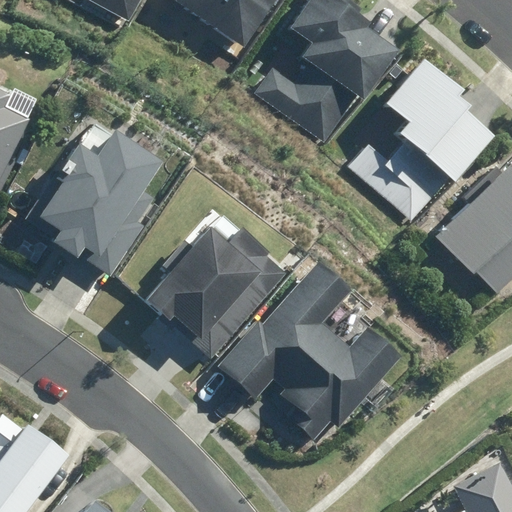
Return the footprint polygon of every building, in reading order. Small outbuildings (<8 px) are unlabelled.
[(88,0),(127,21),(138,0),(88,0)] [(169,0),(237,49),(272,0),(169,0)] [(267,70),(250,95),(316,140),(347,95),(360,103),(395,51),(364,30),(374,16),(350,0),(309,0),(288,30),(305,41),(295,56),(309,66),(294,88),(267,70)] [(399,140),(383,159),(365,144),(345,168),(409,222),(494,121),(421,59),(382,105),(404,124),(394,135),(399,140)] [(0,171),(25,122),(0,110),(7,96),(0,92),(0,171)] [(139,191),(158,162),(110,131),(93,158),(76,147),(57,175),(63,178),(36,220),(54,232),(47,244),(74,261),(77,256),(110,278),(158,203),(139,191)] [(511,161),(416,255),(472,313),(511,274),(511,161)] [(225,244),(209,229),(191,248),(186,242),(158,272),(164,278),(142,302),(207,360),(284,275),(262,256),(266,251),(240,227),(225,244)] [(214,366),(215,367),(252,403),(267,387),(299,418),(293,424),(317,448),(402,359),(369,327),(349,347),(324,323),(354,292),(318,258),(214,366)] [(0,411),(0,511),(20,511),(63,454),(66,449),(26,420),(22,427),(0,411)] [(511,511),(511,490),(497,462),(456,485),(467,505),(453,511),(511,511)] [(107,511),(91,498),(78,511),(107,511)]
